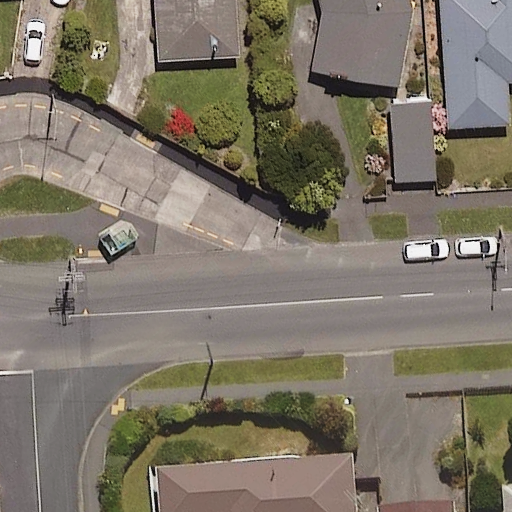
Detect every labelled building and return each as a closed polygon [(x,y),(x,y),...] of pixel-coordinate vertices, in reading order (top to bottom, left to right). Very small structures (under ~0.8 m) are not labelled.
[(237,43),(233,0),(155,0),(158,48),(237,43)] [(399,70),(410,0),(317,0),(318,2),(310,55),(399,70)] [(505,68),(511,67),(511,0),(439,0),(446,115),(508,111),(505,68)] [(428,90),(388,92),(392,170),(432,168),(428,90)] [(356,511),(353,457),(159,470),(161,511),(356,511)] [(453,511),(453,502),(381,509),(381,511),(453,511)]
